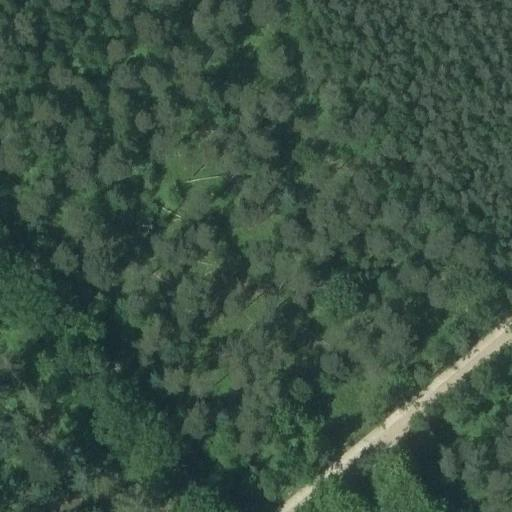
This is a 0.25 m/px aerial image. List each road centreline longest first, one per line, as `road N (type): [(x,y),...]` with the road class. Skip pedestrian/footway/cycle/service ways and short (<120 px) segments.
road 1 (track): [(0,232),(214,511)]
road 2 (track): [(299,511),(511,335)]
